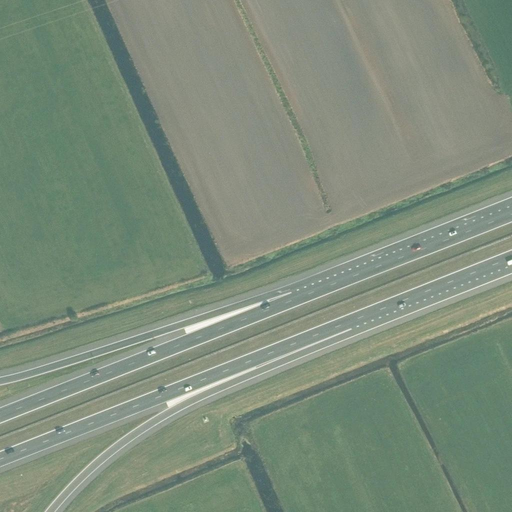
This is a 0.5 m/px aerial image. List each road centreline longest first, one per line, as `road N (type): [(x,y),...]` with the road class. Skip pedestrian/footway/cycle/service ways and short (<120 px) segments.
road 1 (motorway): [(0,458),(348,322)]
road 2 (motorway): [(50,511),(136,432),(348,322)]
road 3 (motorway): [(294,299),(0,414)]
road 4 (motorway): [(294,299),(0,381)]
road 5 (motorway): [(511,214),(294,299)]
road 6 (motorway): [(348,322),(511,257)]
